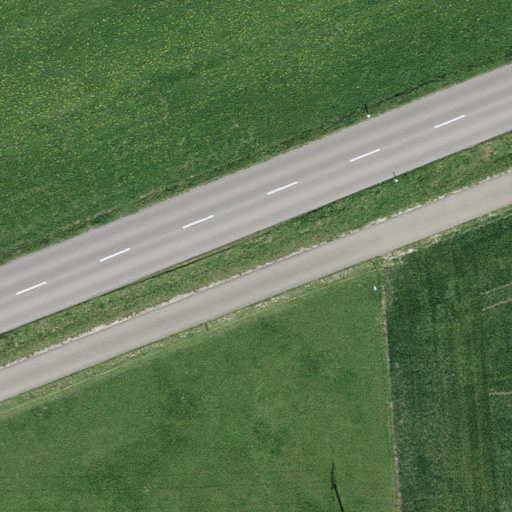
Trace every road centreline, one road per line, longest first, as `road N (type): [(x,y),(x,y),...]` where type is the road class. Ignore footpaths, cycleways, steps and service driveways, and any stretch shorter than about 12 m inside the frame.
road 1 (tertiary): [(511,97),(0,301)]
road 2 (track): [(511,187),(0,388)]
